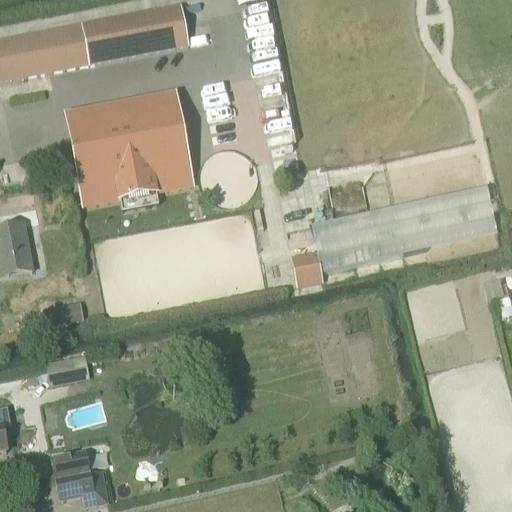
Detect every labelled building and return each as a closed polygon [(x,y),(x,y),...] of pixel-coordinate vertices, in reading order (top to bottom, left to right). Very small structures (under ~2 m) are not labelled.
[(0,43),(0,87),(96,67),(96,68),(188,51),(179,8),(82,27),(0,43)] [(63,117),(81,213),(193,192),(175,96),(63,117)] [(493,217),(482,163),(434,172),(440,199),(432,200),(437,228),(493,217)] [(346,215),(353,250),(417,237),(409,196),(400,198),(398,184),(371,190),(372,193),(359,196),(362,211),(346,215)] [(0,234),(0,276),(1,282),(33,276),(24,229),(39,226),(37,212),(0,218),(0,232),(0,234)] [(290,261),(296,293),(322,288),(316,256),(290,261)] [(41,313),(44,331),(82,325),(79,307),(41,313)] [(44,368),(49,391),(89,383),(85,360),(44,368)] [(4,430),(0,430),(0,457),(9,456),(4,430)] [(51,462),(55,484),(91,478),(86,455),(51,462)] [(101,476),(91,478),(55,484),(60,505),(81,501),(83,511),(89,511),(107,509),(101,476)]
